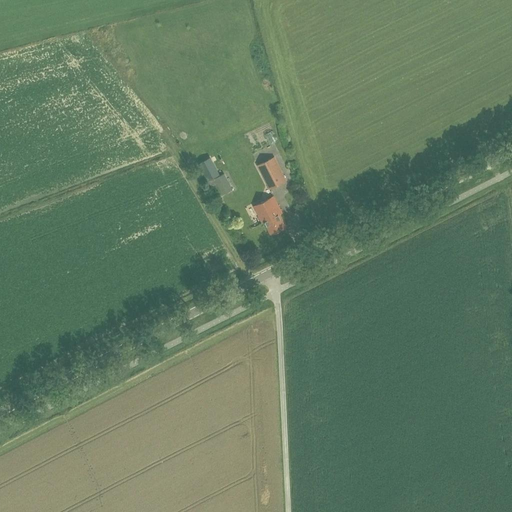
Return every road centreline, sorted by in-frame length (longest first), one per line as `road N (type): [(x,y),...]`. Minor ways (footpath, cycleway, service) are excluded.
road 1 (secondary): [(0,413),(511,152)]
road 2 (track): [(269,275),(279,307),(289,511)]
